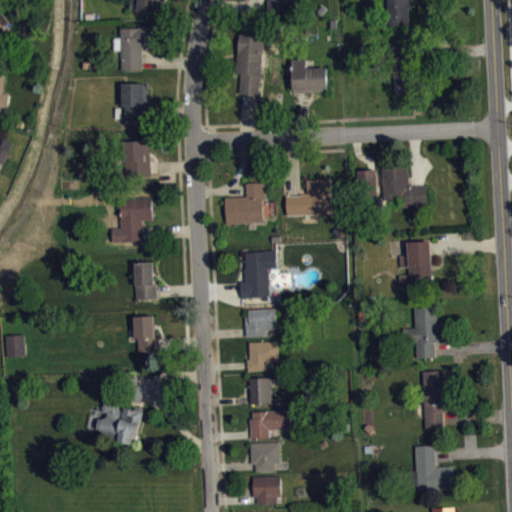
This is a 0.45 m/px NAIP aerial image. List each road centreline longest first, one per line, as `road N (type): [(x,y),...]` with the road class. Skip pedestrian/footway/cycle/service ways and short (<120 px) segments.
road 1 (residential): [(208,511),(189,105),(202,0)]
road 2 (secondary): [(511,369),(491,0)]
road 3 (residential): [(192,140),(497,130)]
